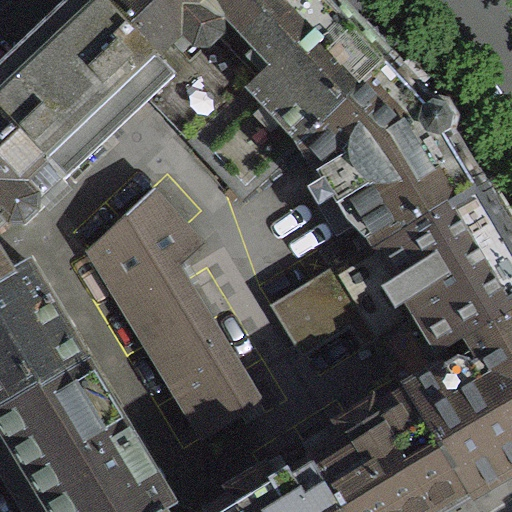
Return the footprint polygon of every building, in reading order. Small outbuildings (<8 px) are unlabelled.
[(93,0),(74,0),(0,71),(0,125),(42,171),(60,190),(173,85),(158,69),(93,0)] [(93,0),(158,69),(188,42),(230,0),(93,0)] [(329,0),(230,0),(188,42),(234,91),(280,140),(306,116),(376,51),(329,0)] [(376,51),(306,116),(336,149),(308,167),(356,253),(475,181),(435,134),(442,126),(441,114),(437,104),(428,98),(415,99),(376,51)] [(182,139),(240,200),(291,152),(280,140),(234,91),(182,139)] [(0,275),(7,271),(0,259),(0,228),(7,236),(29,213),(13,194),(42,171),(0,125),(0,275)] [(511,242),(475,181),(356,253),(279,299),(309,348),(347,325),(361,349),(370,343),(400,392),(423,378),(416,366),(511,308),(511,242)] [(80,247),(200,437),(260,400),(161,253),(176,241),(143,189),(80,247)] [(0,401),(77,357),(22,262),(7,271),(0,275),(0,401)] [(432,393),(409,407),(464,500),(511,471),(511,308),(416,366),(423,378),(432,393)] [(139,511),(148,507),(161,500),(77,357),(0,401),(0,466),(26,511),(139,511)] [(292,457),(325,511),(444,511),(464,500),(409,407),(400,392),(292,457)] [(196,511),(325,511),(292,457),(196,511)]
